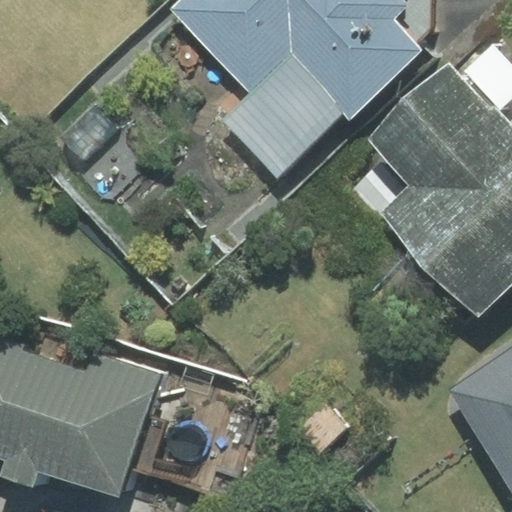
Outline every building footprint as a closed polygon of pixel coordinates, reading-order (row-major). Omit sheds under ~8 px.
[(184,0),(176,9),(256,92),(229,117),(278,168),(340,109),(349,118),(418,51),(412,45),(429,29),(429,0),(184,0)] [(466,70),(500,108),(511,96),(511,67),(492,46),(466,70)] [(511,128),(450,63),(369,139),(413,186),(386,211),(478,308),(511,275),(511,128)] [(0,338),(0,458),(5,460),(0,476),(33,486),(38,471),(119,497),(158,377),(93,355),(87,374),(20,352),(22,346),(0,338)] [(511,352),(454,390),(511,478),(511,352)]
